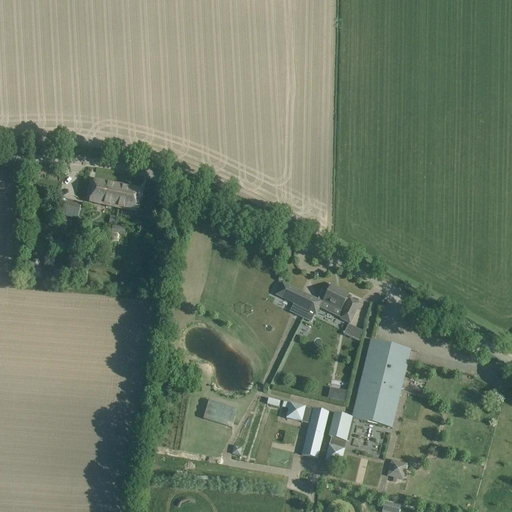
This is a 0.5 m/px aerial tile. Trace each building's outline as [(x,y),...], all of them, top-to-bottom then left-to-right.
[(111,197),(113,185),(94,181),(90,201),(118,207),(120,199),(111,197)] [(139,191),(113,185),(111,197),(120,199),(118,207),(135,211),(139,191)] [(80,205),(65,202),(65,204),(60,203),(58,213),(63,214),(62,217),(77,220),(80,205)] [(112,227),(111,234),(111,235),(119,236),(120,236),(121,227),(112,227)] [(282,284),(277,295),(294,304),(290,313),(310,323),(315,314),(321,303),(323,302),(344,313),(341,319),(349,323),(358,305),(349,300),(349,301),(346,299),(348,295),(347,294),(347,295),(331,287),(331,286),(326,295),(322,293),(318,301),(282,284)] [(410,351),(371,341),(352,419),(392,428),(410,351)] [(329,392),(327,399),(344,403),(346,392),(337,390),(336,393),(329,392)] [(268,399),(267,405),(279,408),(280,402),(268,399)] [(237,410),(209,401),(203,419),(231,428),(237,410)] [(313,409),(313,410),(305,408),(305,407),(289,404),(285,420),(301,424),(302,423),(309,425),(302,456),(317,460),(328,413),(313,409)] [(346,442),(352,419),(337,415),(331,439),(336,440),(334,448),(329,446),(325,462),(341,466),(345,450),(343,450),(344,442),(346,442)] [(407,465),(391,461),(387,477),(403,481),(407,465)]
